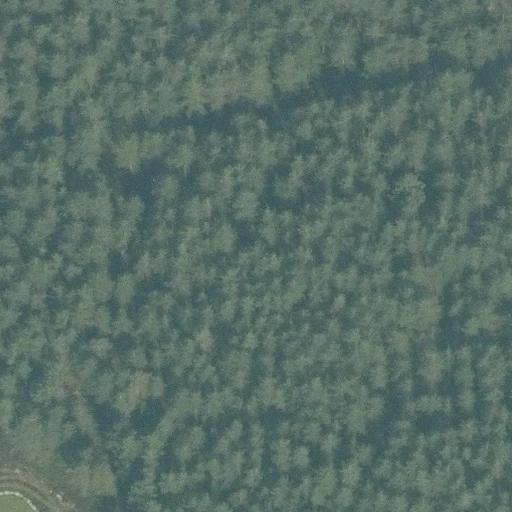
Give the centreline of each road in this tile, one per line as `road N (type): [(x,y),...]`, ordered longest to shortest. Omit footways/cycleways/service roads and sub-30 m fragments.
road 1 (track): [(0,168),(511,80)]
road 2 (track): [(79,0),(90,153)]
